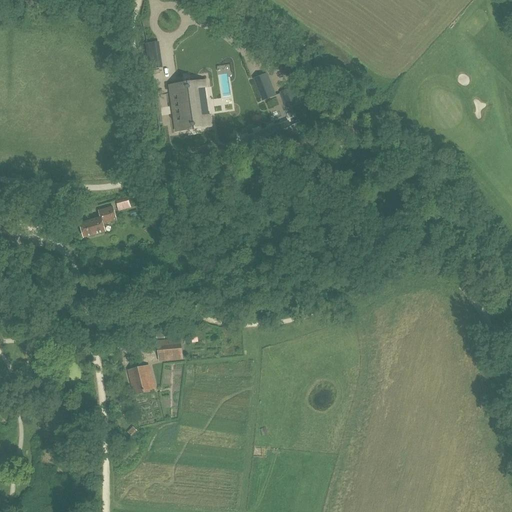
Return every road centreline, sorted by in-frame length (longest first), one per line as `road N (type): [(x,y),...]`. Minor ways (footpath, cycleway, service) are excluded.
road 1 (track): [(134,9),(141,169),(125,182),(90,189),(0,179)]
road 2 (track): [(105,511),(100,373),(87,323)]
road 3 (track): [(87,323),(80,283),(62,248),(39,228),(0,218)]
